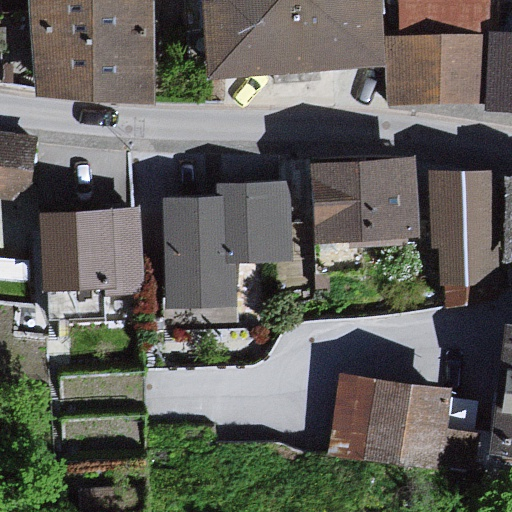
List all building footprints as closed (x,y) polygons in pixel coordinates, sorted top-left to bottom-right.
[(14,0),(23,96),(141,107),(145,0),(14,0)] [(362,0),(179,0),(189,87),(369,74),(362,0)] [(483,0),(385,0),(382,40),(476,38),(483,0)] [(511,37),(476,38),(475,116),(511,118),(511,37)] [(476,38),(382,40),(384,108),(475,116),(476,38)] [(401,160),(287,168),(298,247),(410,247),(401,160)] [(486,180),(410,175),(422,278),(453,287),(494,256),(486,180)] [(511,184),(486,180),(494,256),(495,268),(511,266),(511,184)] [(284,187),(206,189),(216,202),(218,269),(235,269),(292,270),(284,187)] [(218,269),(216,202),(151,201),(161,312),(236,313),(235,269),(218,269)] [(135,211),(20,220),(33,293),(100,286),(101,299),(139,295),(135,211)] [(471,449),(487,464),(511,464),(511,330),(482,328),(468,359),(471,449)] [(443,390),(325,380),(321,465),(432,476),(443,390)]
